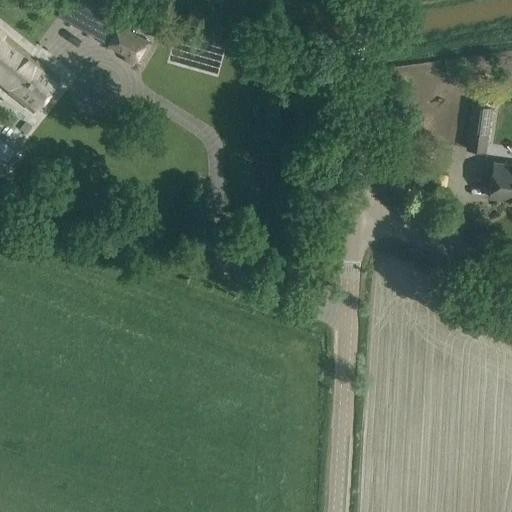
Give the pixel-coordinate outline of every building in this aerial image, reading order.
[(73,0),(65,0),(57,16),(108,44),(119,25),(73,0)] [(119,25),(108,44),(127,55),(124,59),(133,63),(134,60),(140,63),(145,54),(150,45),(151,43),(119,25)] [(0,86),(33,112),(58,78),(37,62),(35,64),(28,59),(31,55),(0,31),(0,86)] [(150,45),(145,54),(151,58),(156,49),(150,45)] [(336,72),(314,71),(312,111),(335,112),(336,72)] [(466,149),(484,151),(490,108),(472,105),(466,149)] [(503,202),(511,203),(511,164),(492,162),(488,196),(504,198),(503,202)]
